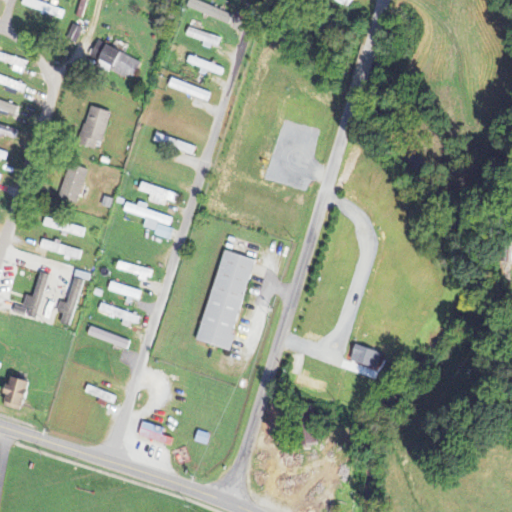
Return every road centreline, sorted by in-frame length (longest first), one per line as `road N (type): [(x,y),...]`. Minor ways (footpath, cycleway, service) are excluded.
road 1 (residential): [(106,460),(242,53)]
road 2 (residential): [(226,499),(352,105)]
road 3 (secondary): [(252,511),(0,424)]
road 4 (residential): [(0,254),(57,79)]
